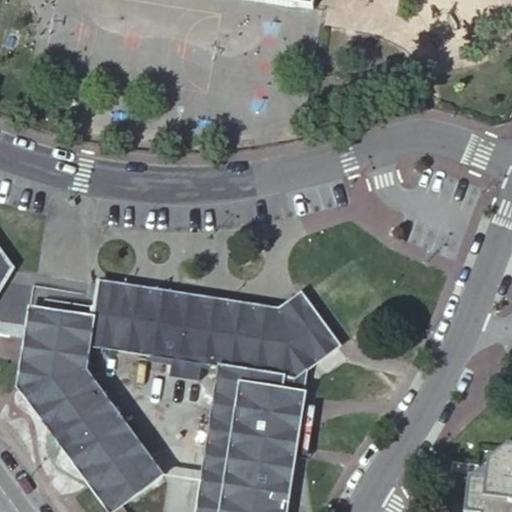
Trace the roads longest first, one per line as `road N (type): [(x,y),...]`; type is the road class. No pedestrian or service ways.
road 1 (residential): [(0,152),(83,179),(151,186),(225,181),(430,136),(511,162)]
road 2 (residential): [(361,511),(463,350),(511,220)]
